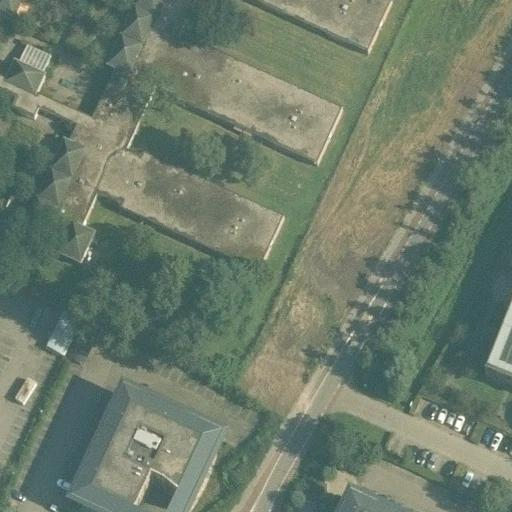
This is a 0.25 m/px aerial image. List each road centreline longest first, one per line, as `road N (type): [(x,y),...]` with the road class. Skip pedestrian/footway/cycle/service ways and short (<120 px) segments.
road 1 (residential): [(352,403),(511,477)]
road 2 (residential): [(260,511),(327,394)]
